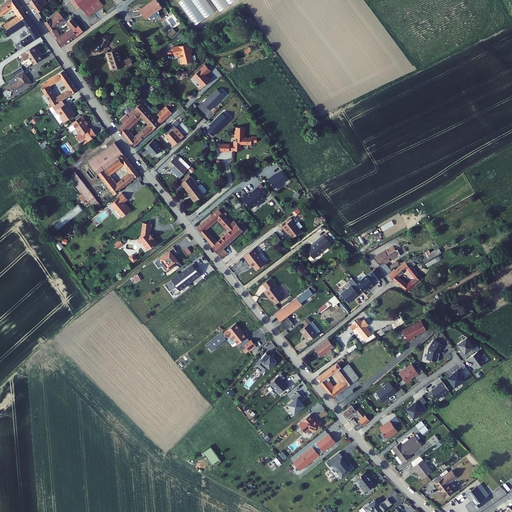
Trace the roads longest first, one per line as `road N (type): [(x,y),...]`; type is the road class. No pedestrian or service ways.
road 1 (residential): [(294,359),(130,154),(22,0)]
road 2 (residential): [(409,242),(398,238),(371,253),(391,282),(294,359)]
road 3 (residential): [(355,435),(456,359)]
road 4 (residential): [(335,411),(428,333)]
